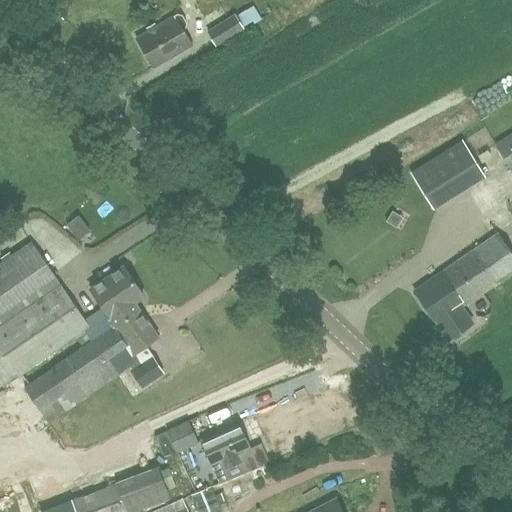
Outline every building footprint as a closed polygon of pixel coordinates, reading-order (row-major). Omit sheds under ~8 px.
[(252,20),(246,10),(234,17),(233,16),(207,32),(215,46),(242,29),(241,28),(252,20)] [(152,67),(191,45),(174,16),(136,39),(152,67)] [(511,170),(511,169),(511,134),(495,145),(511,170)] [(410,173),(432,208),(484,175),(462,141),(410,173)] [(448,340),(473,323),(461,307),(492,286),(511,272),(511,254),(498,233),(413,291),(436,324),(437,324),(448,340)] [(137,361),(134,355),(113,326),(138,309),(134,302),(143,296),(123,266),(90,289),(103,308),(85,321),(31,243),(0,263),(0,388),(16,377),(85,331),(92,341),(24,388),(47,423),(132,364),(137,361)] [(134,355),(158,338),(138,309),(113,326),(134,355)] [(153,356),(136,369),(133,371),(144,387),(164,372),(153,356)] [(175,452),(198,442),(189,421),(166,431),(175,452)] [(238,423),(200,440),(211,465),(221,461),(225,470),(240,463),(241,462),(237,454),(249,448),(238,423)] [(175,452),(165,432),(155,437),(164,457),(175,452)] [(168,468),(160,471),(167,490),(176,487),(168,468)] [(126,511),(115,483),(39,511),(126,511)] [(198,511),(220,511),(210,486),(191,494),(198,511)] [(341,511),(335,500),(311,511),(341,511)] [(185,509),(181,501),(153,511),(187,511),(186,509),(185,509)]
